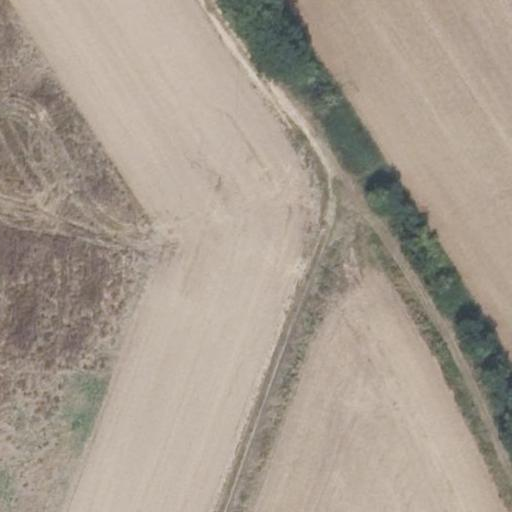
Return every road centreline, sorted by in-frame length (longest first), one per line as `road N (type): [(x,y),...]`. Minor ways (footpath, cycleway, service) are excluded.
road 1 (track): [(347,177),(220,511)]
road 2 (track): [(347,177),(511,462)]
road 3 (track): [(228,0),(347,177)]
